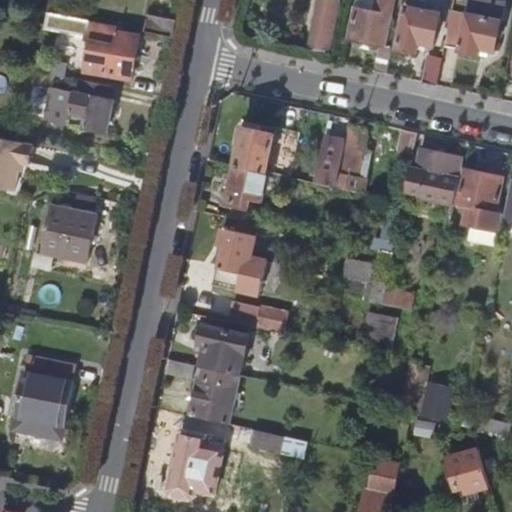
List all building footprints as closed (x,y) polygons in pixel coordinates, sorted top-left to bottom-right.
[(36,11),(38,0),(22,0),(21,8),(36,11)] [(328,50),(337,1),(333,0),(316,0),(308,46),(328,50)] [(494,50),(504,3),(490,0),(468,0),(466,15),(450,12),(444,42),(459,46),(459,48),(481,53),(482,47),(494,50)] [(432,48),(439,16),(405,8),(396,50),(416,54),(418,44),(432,48)] [(385,42),(390,17),(353,9),(347,40),(379,47),(373,73),(386,76),(392,49),(389,49),(390,43),(385,42)] [(173,38),(176,20),(148,15),(144,32),(173,38)] [(131,80),(140,37),(119,32),(120,27),(90,21),(86,40),(91,42),(86,70),(131,80)] [(435,87),(441,60),(431,58),(427,60),(422,83),(435,87)] [(64,77),(66,64),(37,59),(34,72),(64,77)] [(108,133),(117,88),(78,80),(69,125),(108,133)] [(290,178),(300,135),(273,129),(272,134),(256,130),(257,125),(242,122),(240,127),(239,127),(235,144),(238,144),(234,165),(266,173),(290,178)] [(362,194),(372,150),(363,148),(367,130),(351,127),(346,148),(344,148),(335,188),(362,194)] [(413,159),(418,134),(405,131),(400,156),(413,159)] [(17,171),(19,162),(24,163),(29,164),(32,147),(23,145),(23,143),(0,138),(0,188),(13,191),(17,171)] [(344,148),(344,146),(324,141),(315,184),(335,188),(344,148)] [(454,206),(464,159),(422,150),(418,168),(411,167),(405,195),(454,206)] [(260,200),(266,173),(234,165),(225,203),(226,203),(246,208),(248,197),(260,200)] [(495,214),(503,179),(465,171),(457,207),(464,208),(461,222),(500,230),(503,216),(495,214)] [(78,206),(98,208),(99,194),(79,192),(78,206)] [(243,221),(246,208),(226,203),(224,216),(237,220),(243,221)] [(87,262),(97,216),(53,206),(43,253),(87,262)] [(266,260),(250,257),(257,224),(243,221),(237,220),(235,231),(221,228),(217,245),(222,247),(218,267),(215,266),(211,285),(259,295),(266,260)] [(382,304),(393,253),(381,251),(370,301),(382,304)] [(348,256),(346,274),(374,277),(376,260),(348,256)] [(282,331),(286,313),(259,307),(256,309),(233,303),(229,323),(253,328),(254,325),(282,331)] [(390,347),(396,318),(367,313),(361,341),(390,347)] [(238,376),(247,335),(202,325),(198,344),(203,345),(198,367),(203,368),(238,376)] [(62,439),(77,364),(29,355),(14,429),(62,439)] [(190,378),(193,366),(167,360),(164,372),(190,378)] [(409,414),(420,366),(410,364),(400,412),(409,414)] [(227,425),(238,376),(203,368),(201,378),(197,377),(188,416),(227,425)] [(429,376),(423,414),(450,419),(456,381),(429,376)] [(302,458),(306,441),(252,430),(248,446),(302,458)] [(213,493),(222,450),(203,446),(204,441),(179,436),(168,490),(171,495),(189,499),(194,496),(195,490),(213,493)] [(488,487),(478,450),(446,459),(454,489),(463,487),(465,493),(488,487)] [(388,511),(399,463),(374,458),(368,487),(364,487),(358,511),(388,511)]
